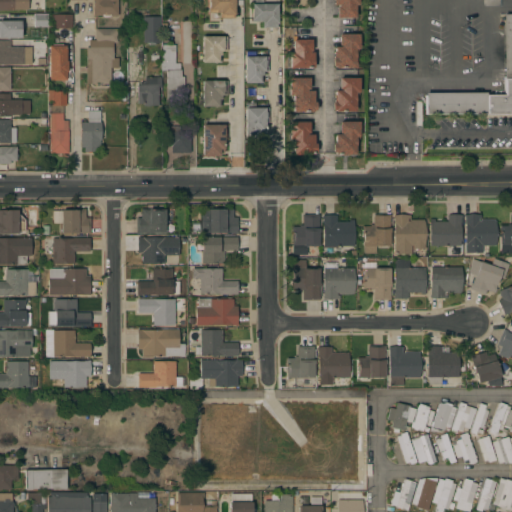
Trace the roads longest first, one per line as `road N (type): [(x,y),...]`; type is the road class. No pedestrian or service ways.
road 1 (tertiary): [(0,188),(511,187)]
road 2 (residential): [(266,325),(476,327)]
road 3 (residential): [(269,188),(268,382)]
road 4 (residential): [(111,188),(115,381)]
